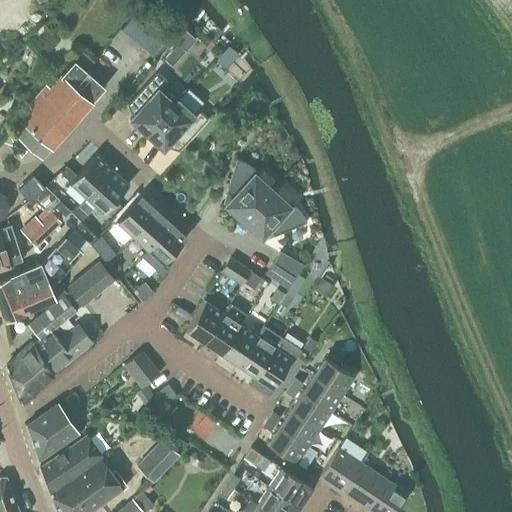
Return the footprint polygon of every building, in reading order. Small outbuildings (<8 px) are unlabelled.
[(133,12),(120,28),(151,54),(165,38),(133,12)] [(27,41),(40,55),(58,38),(44,24),(27,41)] [(179,45),(166,60),(173,66),(186,51),(179,45)] [(230,46),(219,58),(227,65),(238,53),(230,46)] [(49,88),(45,85),(29,104),(32,107),(21,120),(22,121),(13,131),(41,156),(51,146),(52,147),(91,102),(104,87),(74,60),(60,76),(60,75),(49,88)] [(129,119),(146,134),(177,100),(162,86),(167,80),(157,71),(127,103),(136,111),(129,119)] [(177,100),(146,134),(163,149),(169,142),(178,150),(208,117),(198,108),(192,114),(177,100)] [(71,182),(86,196),(112,169),(96,155),(97,154),(96,153),(76,174),(68,166),(61,173),(70,181),(69,182),(70,183),(71,182)] [(232,211),(243,221),(272,189),(255,173),(257,171),(252,166),(249,164),(246,162),(243,160),(240,159),(236,158),(226,191),(232,197),(225,204),(232,211)] [(127,183),(112,169),(79,205),(88,213),(96,204),(102,211),(102,212),(129,183),(128,182),(127,183)] [(18,188),(29,200),(34,196),(44,187),(32,175),(18,188)] [(44,187),(34,196),(48,210),(58,199),(45,185),(44,187)] [(272,189),(243,221),(253,231),(254,230),(261,237),(268,230),(274,235),(306,221),(305,218),(303,215),(301,212),(299,209),(296,206),(292,202),(289,205),(272,189)] [(117,220),(132,235),(156,209),(140,195),(117,220)] [(72,212),(81,221),(88,213),(79,205),(72,212)] [(132,235),(147,248),(171,222),(156,209),(132,235)] [(26,235),(35,244),(58,222),(50,212),(26,235)] [(171,222),(147,248),(148,249),(141,256),(163,276),(170,267),(164,261),(187,236),(171,222)] [(9,226),(0,228),(0,268),(9,265),(8,263),(20,259),(9,226)] [(101,235),(90,243),(105,262),(116,253),(101,235)] [(78,249),(64,236),(39,263),(0,280),(0,308),(5,320),(55,298),(51,289),(75,262),(70,257),(78,249)] [(280,250),(272,262),(295,277),(302,265),(280,250)] [(221,271),(242,284),(244,282),(250,271),(230,257),(221,271)] [(113,258),(106,263),(114,272),(120,267),(113,258)] [(66,285),(82,304),(113,279),(98,260),(66,285)] [(295,277),(272,262),(265,273),(287,288),(295,277)] [(250,271),(244,282),(253,288),(261,277),(251,271),(250,271)] [(321,278),(317,285),(328,292),(333,285),(321,278)] [(135,291),(143,300),(152,292),(144,283),(135,291)] [(271,297),(279,302),(285,293),(277,288),(271,297)] [(285,293),(279,302),(286,307),(292,297),(285,293)] [(39,338),(34,343),(34,344),(51,330),(76,309),(64,294),(28,324),(39,338)] [(186,330),(204,341),(223,312),(205,301),(186,330)] [(204,341),(221,353),(240,323),(246,313),(229,302),(223,312),(204,341)] [(221,353),(237,364),(257,334),(240,323),(221,353)] [(59,339),(51,330),(34,344),(52,373),(92,341),(78,324),(59,339)] [(237,364),(255,375),(281,336),(263,324),(257,334),(237,364)] [(281,336),(255,375),(272,387),(290,361),(293,363),(301,350),(281,336)] [(317,341),(310,336),(303,346),(310,351),(317,341)] [(34,344),(34,343),(32,341),(6,364),(22,403),(23,403),(54,375),(52,373),(34,344)] [(324,357),(313,374),(342,394),(353,376),(333,362),(338,355),(330,349),(325,357),(324,357)] [(124,364),(141,387),(159,373),(142,350),(124,364)] [(313,374),(301,391),(331,411),(342,394),(313,374)] [(295,377),(290,384),(298,389),(302,382),(295,377)] [(298,389),(290,384),(285,391),(293,396),(298,389)] [(156,395),(163,404),(176,395),(168,385),(156,395)] [(301,391),(290,408),(319,428),(331,411),(301,391)] [(26,424),(38,460),(77,433),(56,403),(26,424)] [(290,408),(279,425),(308,445),(319,428),(290,408)] [(273,411),(268,418),(275,423),(280,416),(273,411)] [(275,423),(268,418),(263,425),(270,430),(275,423)] [(308,445),(279,425),(267,443),(296,462),(308,445)] [(102,455),(87,434),(40,466),(50,491),(102,455)] [(176,453),(160,436),(134,462),(150,479),(176,453)] [(257,451),(250,446),(244,456),(250,461),(257,451)] [(318,476),(341,492),(362,462),(338,446),(318,476)] [(195,453),(190,456),(191,462),(197,464),(202,461),(201,455),(195,453)] [(52,494),(52,493),(51,494),(57,511),(88,511),(127,485),(122,479),(114,469),(110,472),(101,459),(52,494)] [(341,492),(364,508),(385,478),(362,462),(341,492)] [(280,466),(268,485),(299,505),(311,486),(280,466)] [(233,473),(226,483),(233,487),(239,478),(233,473)] [(0,511),(19,511),(6,476),(0,476),(0,511)] [(385,478),(364,508),(370,511),(395,511),(408,493),(385,478)] [(233,487),(226,483),(220,493),(226,498),(233,487)] [(268,485),(256,503),(269,511),(294,511),(299,505),(268,485)] [(143,511),(153,504),(141,491),(132,498),(116,511),(143,511)] [(269,511),(256,503),(250,499),(244,508),(237,510),(235,511),(269,511)]
